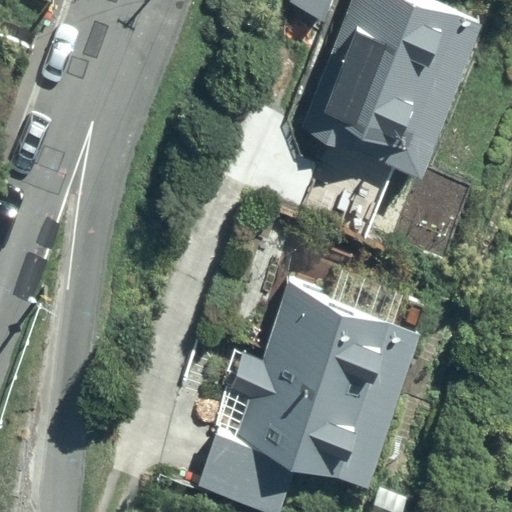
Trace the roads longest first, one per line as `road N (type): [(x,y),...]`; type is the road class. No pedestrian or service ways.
road 1 (residential): [(95,24),(102,150),(56,511)]
road 2 (residential): [(95,24),(0,301)]
